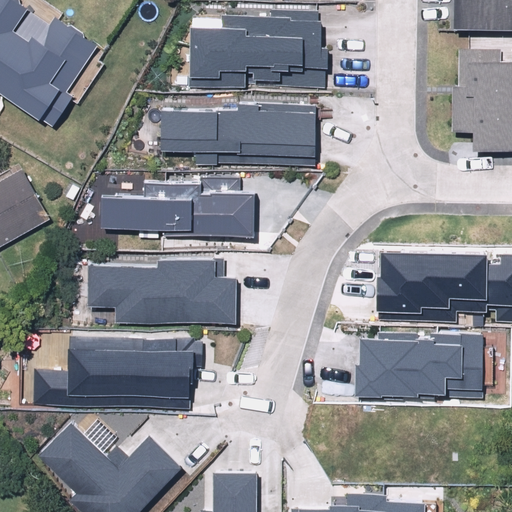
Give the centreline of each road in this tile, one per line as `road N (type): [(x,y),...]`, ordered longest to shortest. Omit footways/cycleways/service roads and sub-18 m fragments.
road 1 (residential): [(397,176),(331,215),(301,262),(260,409)]
road 2 (residential): [(398,0),(397,176)]
